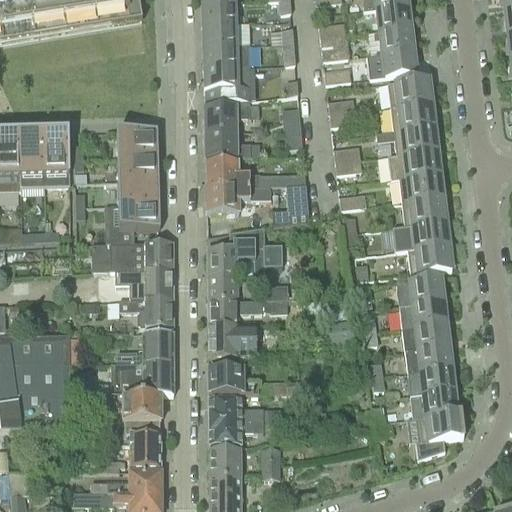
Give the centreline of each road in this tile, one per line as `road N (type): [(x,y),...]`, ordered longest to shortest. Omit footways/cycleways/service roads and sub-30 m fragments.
road 1 (residential): [(178,0),(185,511)]
road 2 (residential): [(385,511),(461,487),(501,426),(481,177)]
road 3 (residential): [(452,0),(481,177)]
